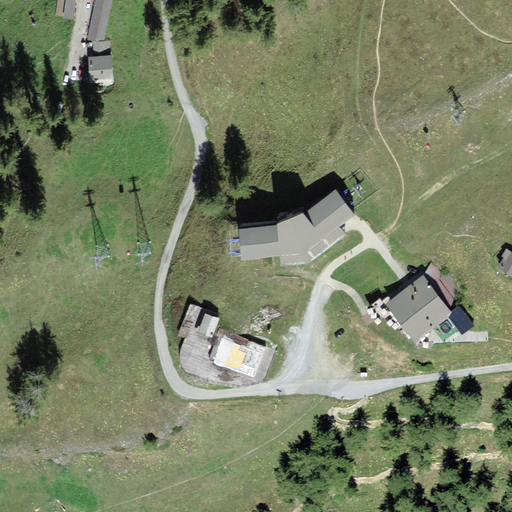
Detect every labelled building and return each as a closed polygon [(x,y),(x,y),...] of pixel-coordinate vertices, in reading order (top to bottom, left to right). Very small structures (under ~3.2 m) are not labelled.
[(75,0),(57,0),(56,16),(74,18),(75,0)] [(95,0),(88,38),(103,41),(111,0),(95,0)] [(87,57),(89,81),(112,80),(109,42),(92,43),(93,56),(87,57)] [(246,223),(248,256),(311,251),(360,213),(340,188),(300,219),(246,223)] [(511,249),(506,246),(501,253),(503,254),(497,263),(511,272),(511,249)] [(451,312),(421,273),(388,299),(418,338),(451,312)] [(205,310),(197,328),(211,334),(219,315),(205,310)] [(212,361),(254,377),(266,344),(251,338),(250,342),(223,332),(212,361)]
